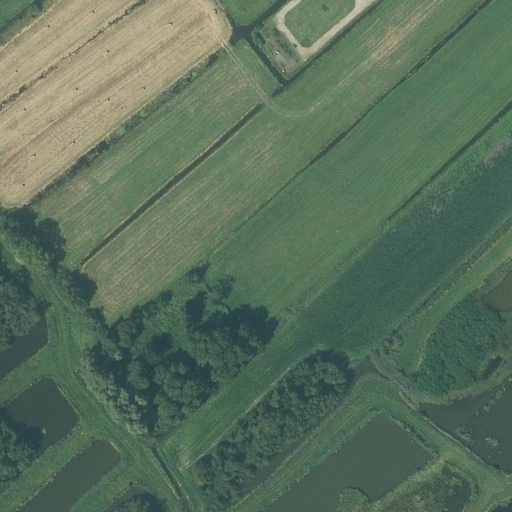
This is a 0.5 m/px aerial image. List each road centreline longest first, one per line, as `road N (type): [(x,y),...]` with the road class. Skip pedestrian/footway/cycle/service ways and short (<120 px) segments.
road 1 (track): [(511,485),(491,484),(376,396),(244,511)]
road 2 (track): [(173,511),(69,378),(54,303),(0,245)]
